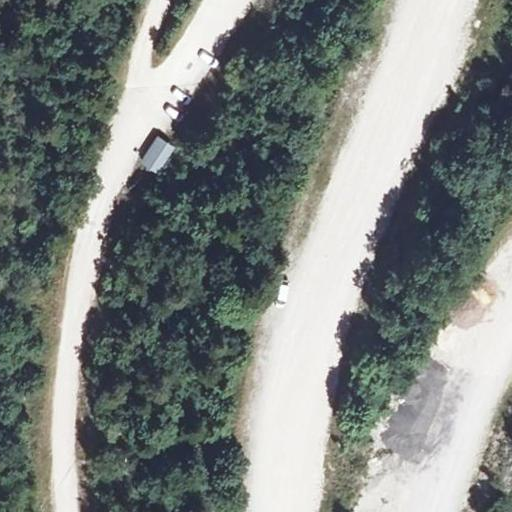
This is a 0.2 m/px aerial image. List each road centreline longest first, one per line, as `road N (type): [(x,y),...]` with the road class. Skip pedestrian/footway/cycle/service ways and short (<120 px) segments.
road 1 (track): [(275,511),(276,466),(330,258),(424,0)]
road 2 (track): [(135,135),(83,303),(69,511)]
road 3 (track): [(511,309),(469,377),(412,511)]
road 4 (track): [(233,0),(220,29),(135,135)]
road 5 (track): [(135,135),(144,58),(162,0)]
